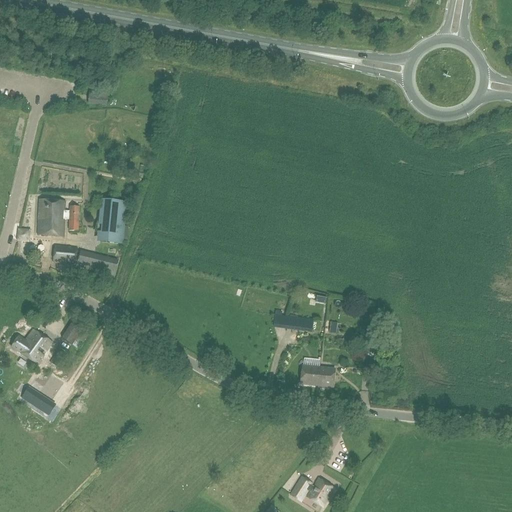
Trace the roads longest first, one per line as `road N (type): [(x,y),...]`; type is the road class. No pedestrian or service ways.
road 1 (unclassified): [(448,420),(253,393),(53,284),(0,267)]
road 2 (primary): [(435,64),(243,30),(165,27)]
road 3 (unclassified): [(427,179),(419,278),(449,347),(448,420)]
road 4 (primary): [(165,27),(400,79)]
road 5 (primary): [(165,27),(15,0)]
road 6 (unclassified): [(380,22),(250,0)]
